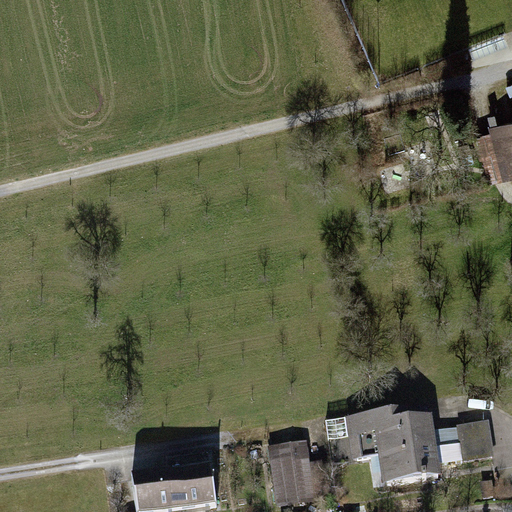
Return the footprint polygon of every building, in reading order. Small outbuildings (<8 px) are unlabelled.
[(511,123),(490,129),(504,184),(511,181),(511,123)] [(443,477),(441,468),(435,433),(430,408),(325,426),(328,445),(348,442),(351,462),(376,458),(382,488),(443,477)] [(486,424),(435,433),(441,468),(492,459),(486,424)] [(270,510),(326,504),(322,463),(306,465),(304,443),(264,447),(270,510)] [(215,511),(210,472),(132,482),(135,511),(215,511)] [(494,484),(478,486),(480,502),(496,500),(494,484)]
